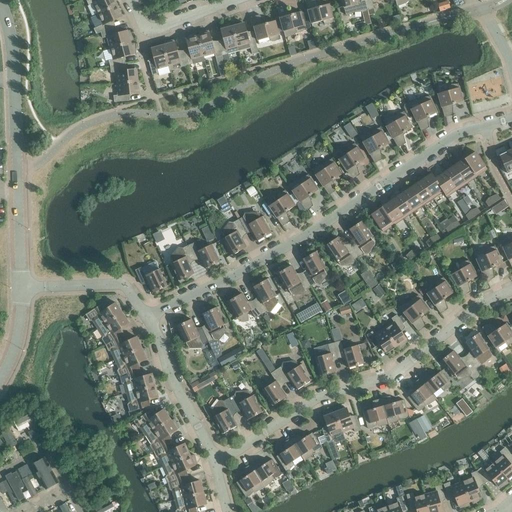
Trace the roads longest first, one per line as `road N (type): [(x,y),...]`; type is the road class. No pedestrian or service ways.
road 1 (residential): [(147,319),(302,239),(458,133),(511,118)]
road 2 (residential): [(215,463),(318,398),(389,378),(485,301),(511,289)]
road 3 (residential): [(0,12),(14,79),(22,286)]
road 4 (residential): [(215,463),(147,319)]
road 5 (residential): [(147,319),(125,283),(22,286)]
